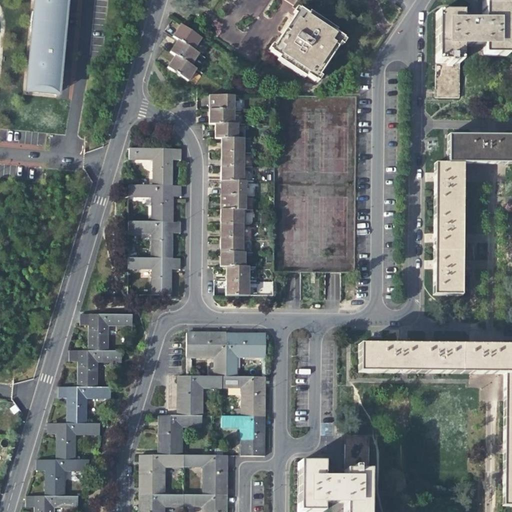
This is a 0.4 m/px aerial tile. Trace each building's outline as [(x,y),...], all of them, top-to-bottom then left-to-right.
[(35,0),(35,10),(33,30),(27,90),(58,93),(61,64),(54,63),(54,59),(59,60),(59,52),(61,52),(66,0),(35,0)] [(508,6),(480,6),(481,17),(458,18),(458,10),(437,12),(436,63),(459,63),(460,43),(481,43),(481,54),(506,54),(508,6)] [(304,17),(295,11),(266,54),(275,59),(273,62),(299,80),(301,77),(310,83),(338,40),(330,34),(332,32),(305,15),(304,17)] [(172,41),(177,44),(192,54),(200,42),(180,28),(176,34),(172,41)] [(169,55),(174,59),(189,69),(197,57),(192,54),(177,44),(173,49),(169,55)] [(194,72),(189,69),(174,59),(169,67),(166,71),(186,84),(194,72)] [(206,105),(206,111),(230,112),(230,98),(207,97),(206,105)] [(230,112),(206,111),(206,118),(206,125),(212,125),(230,126),(230,112)] [(212,139),(219,139),(234,139),(234,126),(230,126),(212,125),(212,132),(212,139)] [(486,165),(504,165),(511,165),(511,138),(486,138),(466,138),(447,137),(447,165),(434,165),(433,190),(433,236),(432,275),(432,298),(459,298),(461,165),(486,165)] [(234,139),(219,139),(219,147),(219,154),(240,154),(240,139),(234,139)] [(151,161),(150,186),(170,187),(170,171),(170,161),(179,161),(179,150),(127,150),(127,161),(151,161)] [(240,154),(219,154),(218,162),(218,168),(240,168),(240,154)] [(240,168),(218,168),(218,175),(218,182),(240,183),(240,168)] [(243,183),(240,183),(218,182),(218,189),(218,197),(243,197),(243,183)] [(150,198),(150,223),(169,223),(169,209),(169,198),(178,198),(178,187),(170,187),(150,186),(127,186),(127,197),(150,198)] [(243,199),(243,197),(218,197),(218,204),(218,211),(239,211),(250,211),(250,199),(243,199)] [(239,214),(239,211),(218,211),(218,219),(218,226),(239,226),(249,226),(249,214),(239,214)] [(150,234),(150,260),(169,260),(169,246),(169,234),(178,235),(178,224),(169,223),(150,223),(126,223),(126,234),(150,234)] [(239,229),(239,226),(218,226),(218,234),(217,240),(239,240),(249,240),(249,229),(239,229)] [(239,254),(239,240),(217,240),(217,247),(217,254),(239,254)] [(241,254),(239,254),(217,254),(217,261),(217,268),(223,268),(242,268),(241,254)] [(178,260),(169,260),(150,260),(126,260),(126,271),(150,271),(149,296),(168,296),(169,285),(169,271),(178,271),(178,260)] [(223,277),(223,282),(247,282),(247,268),(242,268),(223,268),(223,277)] [(247,297),(247,282),(223,282),(223,290),(223,297),(247,297)] [(86,336),(86,353),(105,353),(105,327),(130,327),(129,317),(78,316),(78,327),(86,327),(86,336)] [(239,334),(224,335),(224,378),(235,379),(235,359),(263,360),(263,334),(239,334)] [(213,359),(212,378),(219,378),(224,378),(224,335),(203,335),(185,335),(184,359),(213,359)] [(384,346),(352,346),(352,375),(484,376),(502,376),(501,509),(511,508),(511,347),(484,347),(480,347),(431,347),(384,346)] [(75,376),(75,389),(94,389),(94,364),(118,364),(118,353),(105,353),(86,353),(67,352),(67,363),(75,363),(75,376)] [(199,389),(219,390),(219,378),(212,378),(184,378),(166,378),(166,400),(166,418),(199,418),(199,389)] [(239,390),(238,419),(263,419),(263,396),(263,379),(235,379),(224,378),(219,378),(219,390),(239,390)] [(64,411),(64,425),(83,425),(83,400),(108,400),(108,389),(94,389),(75,389),(56,389),(56,400),(64,400),(64,411)] [(156,435),(156,457),(180,457),(180,429),(199,429),(199,418),(166,418),(156,418),(156,435)] [(262,435),(263,419),(238,419),(219,418),(219,430),(238,430),(238,458),(262,459),(262,435)] [(53,442),(53,462),(72,462),(73,436),(97,437),(97,425),(83,425),(64,425),(45,425),(45,436),(53,436),(53,442)] [(366,511),(367,438),(343,438),(342,478),(331,478),(331,482),(320,482),(321,465),(295,464),(295,474),(295,500),(295,511),(319,511),(320,503),(330,503),(342,503),(341,511),(366,511)] [(138,481),(137,497),(160,497),(161,468),(181,469),(181,457),(180,457),(156,457),(138,457),(138,481)] [(181,457),(181,469),(201,469),(201,497),(225,497),(225,478),(225,458),(181,457)] [(42,481),(42,499),(62,499),(62,473),(86,473),(86,462),(72,462),(53,462),(35,461),(34,473),(43,473),(42,481)] [(160,511),(160,508),(181,508),(181,497),(160,497),(137,497),(137,511),(160,511)] [(181,497),(181,508),(201,509),(200,511),(224,511),(225,497),(201,497),(181,497)] [(31,511),(51,511),(51,510),(75,510),(75,499),(62,499),(42,499),(24,498),(24,509),(31,509),(31,511)]
